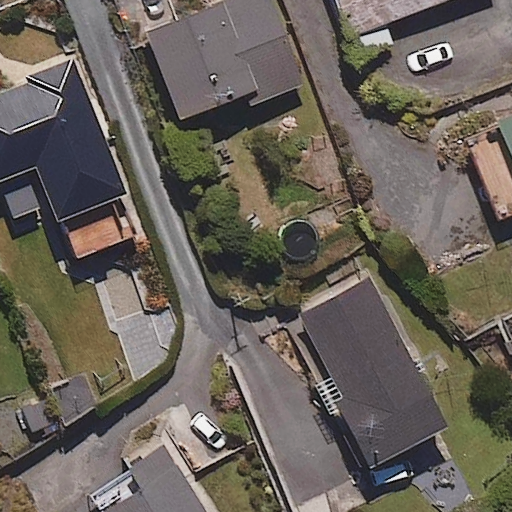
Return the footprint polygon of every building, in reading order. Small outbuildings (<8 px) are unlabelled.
[(270,0),(217,0),(145,27),(179,115),(240,92),(246,107),(303,86),(270,0)] [(350,0),(354,9),(376,0),(350,0)] [(70,58),(0,84),(0,176),(32,164),(50,215),(119,189),(70,58)] [(511,218),(511,116),(488,126),(489,163),(511,218)] [(443,425),(369,275),(299,310),(342,396),(332,401),(363,464),(443,425)] [(74,388),(16,414),(29,443),(87,417),(74,388)] [(199,511),(159,446),(121,469),(132,486),(93,510),(93,511),(199,511)]
